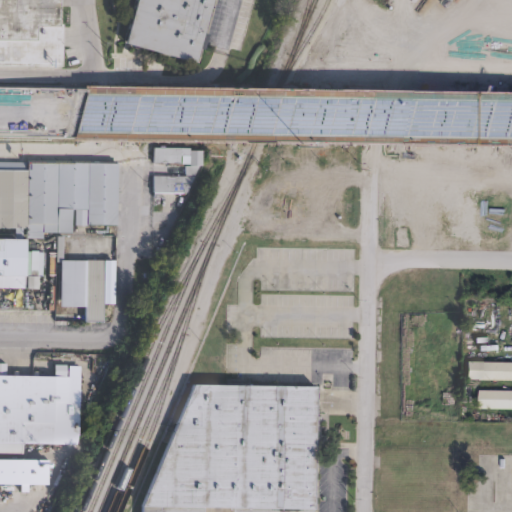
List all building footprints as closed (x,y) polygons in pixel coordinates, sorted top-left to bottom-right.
[(61,20),(60,63),(56,63),(56,73),(0,72),(0,0),(58,0),(58,20),(61,20)] [(213,0),(200,51),(195,49),(191,64),(121,45),(133,0),(213,0)] [(189,193),(189,174),(199,174),(199,148),(153,147),(152,163),(184,163),(183,176),(153,175),(152,192),(189,193)] [(177,154),(177,157),(190,157),(190,171),(178,171),(178,170),(170,170),(170,172),(155,172),(155,170),(142,170),(142,154),(177,154)] [(0,162),(114,163),(114,224),(83,224),(83,221),(78,221),(78,209),(69,209),(69,232),(40,232),(40,237),(24,237),(24,227),(0,226),(0,162)] [(149,203),(142,203),(142,182),(182,182),(174,198),(149,199),(149,203)] [(0,238),(22,239),(21,287),(0,286),(0,238)] [(39,287),(23,286),(24,253),(40,253),(39,287)] [(101,321),(82,321),(82,305),(57,305),(57,259),(82,259),(101,259),(101,321)] [(511,379),(468,379),(469,361),(511,361),(511,379)] [(0,374),(66,376),(66,364),(80,364),(78,433),(74,442),(0,440),(0,374)] [(321,417),(321,441),(316,441),(314,511),(143,511),(143,506),(169,443),(164,440),(189,383),(317,387),(316,417),(321,417)] [(511,408),(483,408),(483,390),(511,390),(511,408)] [(428,482),(438,482),(438,488),(452,488),(452,452),(428,452),(428,482)] [(0,459),(31,459),(31,466),(44,466),(44,484),(0,484),(0,459)]
